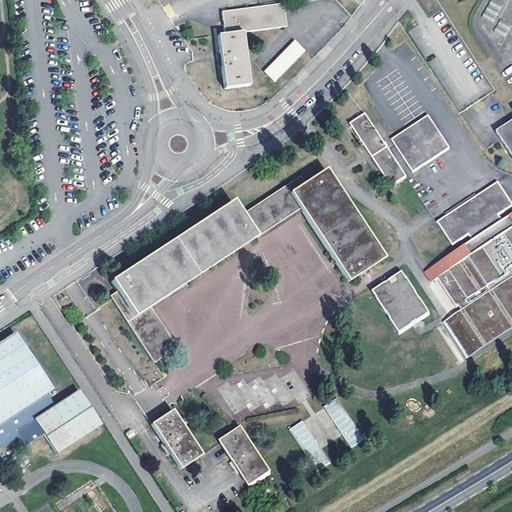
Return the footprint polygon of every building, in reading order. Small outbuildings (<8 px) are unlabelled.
[(482,17),(494,23),(502,5),(490,0),(482,17)] [(286,27),(282,4),(221,12),(224,35),(216,36),(222,88),(248,84),(242,33),(286,27)] [(293,41),(264,71),(273,81),(303,51),(293,41)] [(428,63),(435,73),(442,69),(436,58),(428,63)] [(405,177),(364,114),(349,124),(390,187),(405,177)] [(427,116),(390,140),(412,173),(449,149),(427,116)] [(511,121),(496,133),(511,158),(511,121)] [(383,259),(325,170),(304,184),(299,177),(242,215),(232,203),(112,283),(118,294),(110,299),(153,363),(175,349),(149,308),(298,208),(348,282),(383,259)] [(511,217),(503,224),(498,215),(511,205),(511,204),(498,183),(497,182),(476,196),(446,216),(436,222),(452,245),(468,235),(473,243),(458,253),(457,251),(430,268),(437,278),(456,307),(458,305),(461,310),(450,317),(473,351),(511,324),(511,217)] [(444,213),(446,216),(476,196),(474,193),(444,213)] [(430,268),(424,273),(431,283),(437,278),(430,268)] [(398,335),(411,327),(417,323),(428,316),(400,273),(371,293),(398,335)] [(17,338),(0,349),(0,453),(20,440),(26,450),(44,438),(56,457),(101,428),(79,395),(56,410),(48,397),(53,392),(17,338)] [(299,403),(310,396),(292,365),(288,366),(279,372),(265,375),(264,376),(258,377),(252,380),(240,383),(231,388),(237,398),(231,401),(234,414),(238,413),(246,407),(249,412),(254,409),(297,400),(299,403)] [(337,397),(323,406),(351,448),(364,439),(337,397)] [(202,455),(172,410),(151,424),(166,446),(181,469),(202,455)] [(315,471),(329,463),(303,420),(290,428),(315,471)] [(271,473),(241,430),(221,443),(236,465),(250,487),(271,473)]
